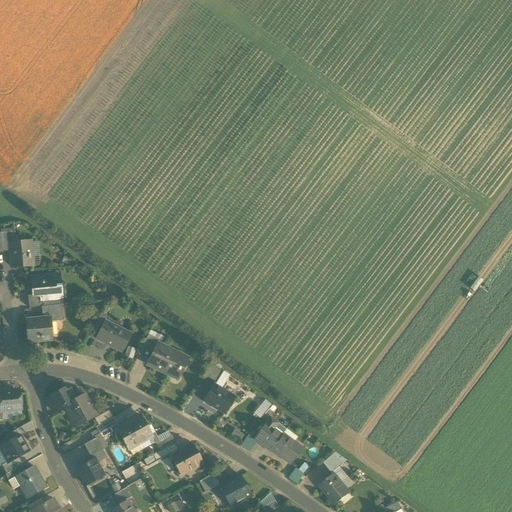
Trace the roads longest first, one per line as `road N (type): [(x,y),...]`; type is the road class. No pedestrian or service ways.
road 1 (residential): [(317,511),(142,403),(33,369)]
road 2 (residential): [(90,511),(41,429),(33,369)]
